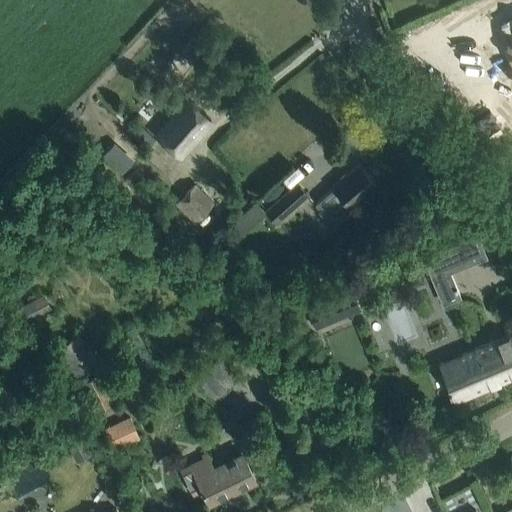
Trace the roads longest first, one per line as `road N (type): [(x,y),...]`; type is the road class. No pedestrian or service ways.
road 1 (unclassified): [(511,225),(389,82),(352,0)]
road 2 (unclassified): [(335,511),(511,418)]
